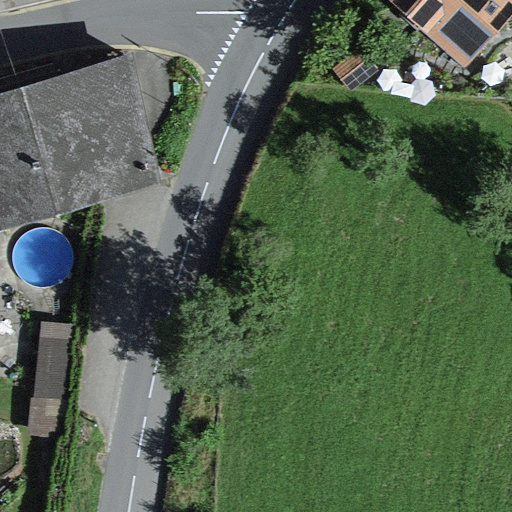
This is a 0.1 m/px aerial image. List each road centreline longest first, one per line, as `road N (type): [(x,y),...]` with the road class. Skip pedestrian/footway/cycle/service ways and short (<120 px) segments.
road 1 (tertiary): [(129,511),(152,366),(195,211),(283,15)]
road 2 (tertiary): [(283,15),(185,12),(0,39)]
